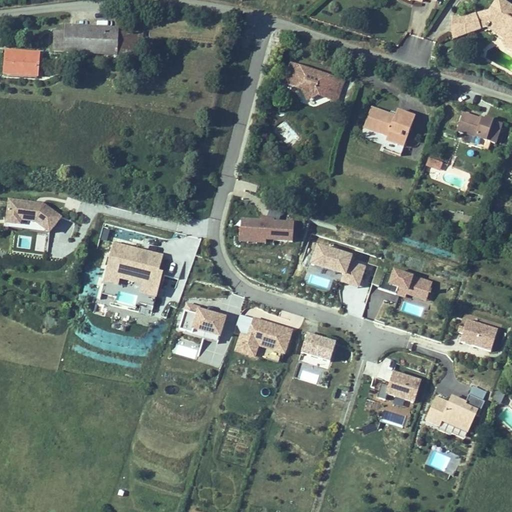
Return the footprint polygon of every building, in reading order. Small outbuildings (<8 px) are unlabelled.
[(511,9),(496,0),(488,13),(483,21),(505,36),(511,47),(511,9)] [(502,42),(507,51),(511,53),(511,47),(505,36),(483,21),(488,13),(475,18),(480,33),(486,32),(502,42)] [(480,33),(475,18),(463,21),(452,19),(451,44),(480,33)] [(78,57),(79,29),(66,28),(65,35),(64,57),(78,57)] [(118,30),(79,29),(78,57),(114,59),(114,65),(122,65),(122,60),(117,59),(118,32),(118,30)] [(145,34),(118,32),(117,59),(122,60),(143,61),(144,39),(145,39),(145,34)] [(65,35),(54,34),(53,56),(64,57),(65,35)] [(5,54),(4,79),(38,81),(39,55),(5,54)] [(318,70),(291,61),(283,82),(300,88),(303,94),(312,97),(314,93),(337,101),(344,79),(318,70)] [(362,127),(386,135),(381,147),(400,154),(403,145),(397,143),(402,129),(408,132),(414,115),(400,110),(396,108),(395,111),(394,114),(393,118),(388,116),(389,112),(388,112),(369,106),(362,127)] [(485,116),(484,119),(480,117),(463,111),(457,129),(469,133),(466,141),(489,149),(492,141),(495,142),(502,122),(495,119),(485,116)] [(403,145),(408,132),(402,129),(397,143),(403,145)] [(441,170),(443,162),(431,160),(430,168),(441,170)] [(44,202),(9,197),(7,222),(24,224),(25,219),(39,221),(52,232),(64,215),(44,202)] [(261,222),(242,221),(241,248),(267,249),(267,245),(293,247),(295,224),(273,223),(273,221),(261,218),(261,222)] [(317,230),(334,232),(335,220),(318,219),(317,230)] [(165,257),(114,244),(103,286),(120,290),(121,285),(142,291),(140,299),(158,303),(164,278),(160,277),(165,257)] [(355,259),(318,248),(311,271),(343,281),(341,287),(360,293),(367,269),(354,265),(355,259)] [(379,290),(426,305),(433,283),(394,270),(392,276),(384,274),(379,290)] [(201,309),(187,305),(178,334),(221,347),(228,324),(224,323),(225,319),(200,312),(201,309)] [(256,366),(260,354),(286,362),(294,334),(254,321),(247,341),(241,339),(235,359),(256,366)] [(462,343),(492,353),(499,332),(468,322),(462,343)] [(303,359),(332,368),(338,348),(309,339),(303,359)] [(394,375),(391,385),(384,383),(378,402),(386,405),(387,401),(416,409),(424,384),(394,375)] [(473,384),(466,399),(451,392),(448,400),(436,394),(425,418),(439,425),(441,420),(468,432),(487,391),(473,384)] [(364,408),(371,410),(374,401),(367,399),(364,408)] [(466,449),(468,443),(459,440),(457,447),(466,449)]
